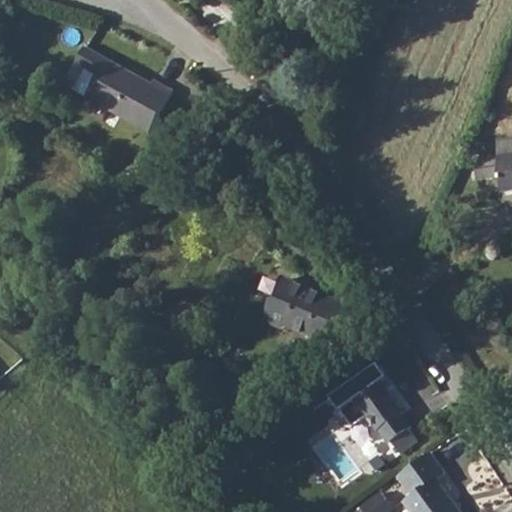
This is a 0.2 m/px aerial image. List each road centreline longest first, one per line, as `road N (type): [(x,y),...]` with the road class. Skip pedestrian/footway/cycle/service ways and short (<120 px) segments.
road 1 (unclassified): [(157,13),(329,189),(511,462)]
road 2 (unknown): [(390,0),(363,33),(292,75),(257,114)]
